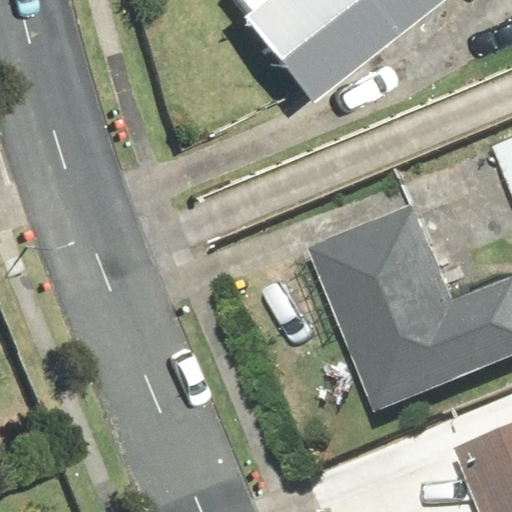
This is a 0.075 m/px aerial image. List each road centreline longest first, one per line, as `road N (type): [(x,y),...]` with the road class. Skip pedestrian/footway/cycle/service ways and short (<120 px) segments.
road 1 (residential): [(11,0),(98,287),(191,511)]
road 2 (unknown): [(98,287),(511,123)]
